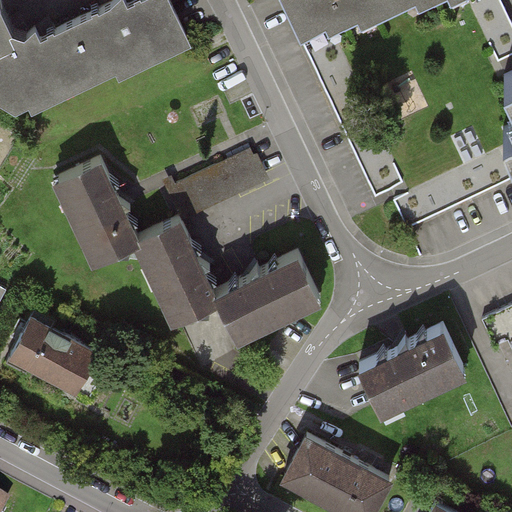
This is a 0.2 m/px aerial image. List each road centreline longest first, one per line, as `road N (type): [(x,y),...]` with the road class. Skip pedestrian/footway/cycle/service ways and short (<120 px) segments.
road 1 (residential): [(223,0),(372,291)]
road 2 (residential): [(372,291),(320,346),(211,511)]
road 3 (residential): [(372,291),(417,290),(511,248)]
road 4 (residential): [(129,511),(0,443)]
